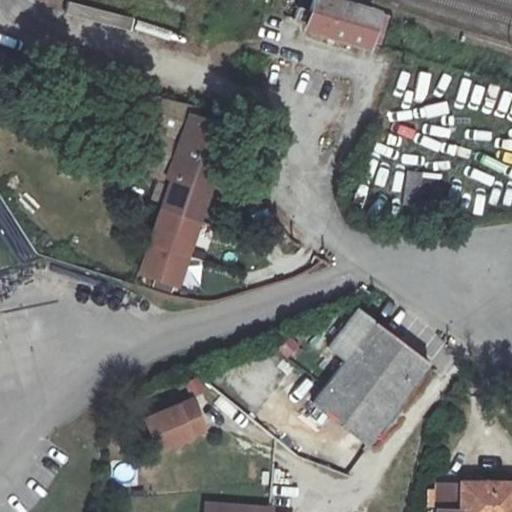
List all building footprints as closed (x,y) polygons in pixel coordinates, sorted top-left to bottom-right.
[(371,12),(329,0),(305,0),(298,24),(363,44),(371,12)] [(194,118),(196,110),(161,99),(138,171),(170,181),(141,271),(178,283),(228,129),(194,118)] [(438,204),(442,175),(407,171),(403,199),(438,204)] [(339,359),(310,399),(370,443),(430,362),(354,306),(324,348),(339,359)] [(287,336),(277,344),(286,354),(296,345),(287,336)] [(196,376),(185,380),(191,394),(201,389),(196,376)] [(193,397),(140,415),(151,447),(204,429),(193,397)] [(510,511),(511,491),(511,486),(460,483),(459,485),(436,482),(432,511),(510,511)] [(209,499),(208,511),(294,511),(295,509),(274,508),(274,501),(209,499)]
